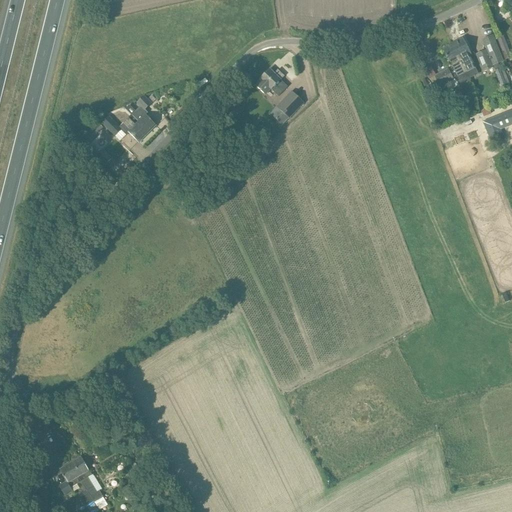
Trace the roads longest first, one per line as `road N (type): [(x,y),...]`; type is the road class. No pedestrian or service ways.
road 1 (unclassified): [(0,374),(31,284),(259,42),(419,22),(464,0)]
road 2 (motorway): [(0,234),(57,0)]
